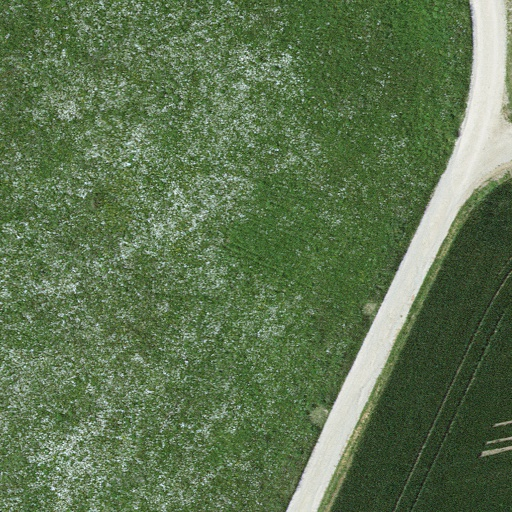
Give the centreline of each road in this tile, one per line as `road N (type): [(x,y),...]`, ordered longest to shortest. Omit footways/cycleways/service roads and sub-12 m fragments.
road 1 (track): [(465,159),(308,511)]
road 2 (track): [(488,0),(493,56),(465,159)]
